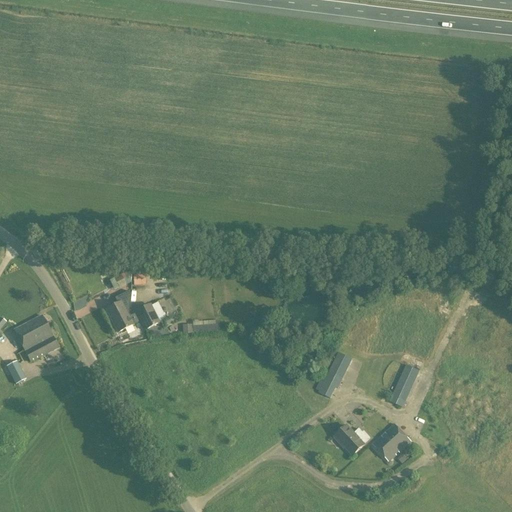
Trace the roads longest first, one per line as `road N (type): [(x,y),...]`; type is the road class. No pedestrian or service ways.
road 1 (track): [(25,252),(42,246),(368,266),(511,239)]
road 2 (tertiary): [(187,511),(44,275),(0,234)]
road 3 (unknown): [(185,508),(269,453),(364,486),(430,452)]
road 4 (motorway): [(260,0),(511,28)]
